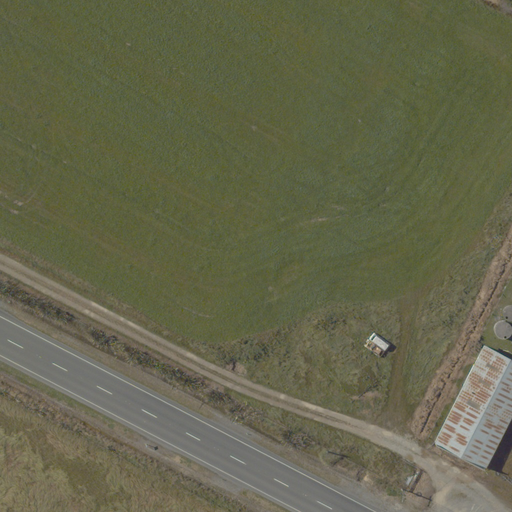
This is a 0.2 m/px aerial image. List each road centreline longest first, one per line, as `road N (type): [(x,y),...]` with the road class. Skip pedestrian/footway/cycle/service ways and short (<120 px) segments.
road 1 (track): [(460,504),(389,450),(250,396),(0,269)]
road 2 (primary): [(339,511),(0,335)]
